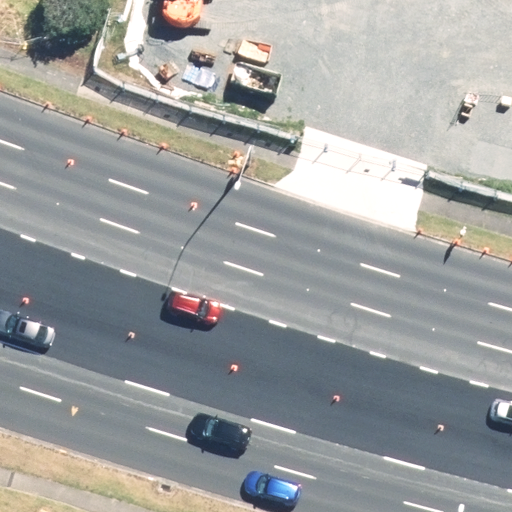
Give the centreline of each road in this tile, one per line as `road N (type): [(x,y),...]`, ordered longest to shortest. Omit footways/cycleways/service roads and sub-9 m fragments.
road 1 (primary): [(511,511),(0,359)]
road 2 (primary): [(116,203),(511,337)]
road 3 (primary): [(0,159),(116,203)]
